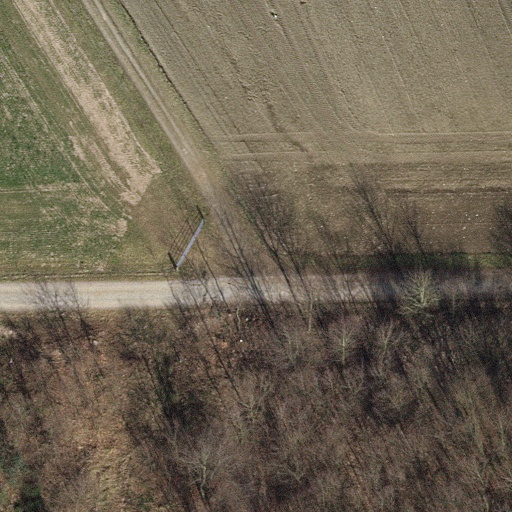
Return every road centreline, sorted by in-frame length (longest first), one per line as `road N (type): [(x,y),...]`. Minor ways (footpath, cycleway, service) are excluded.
road 1 (track): [(511,284),(0,293)]
road 2 (track): [(93,0),(263,288)]
